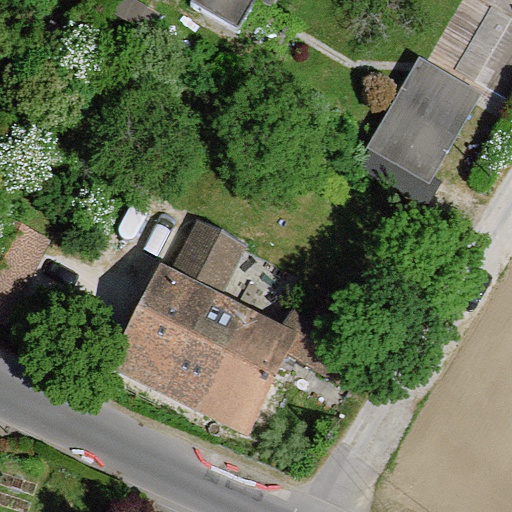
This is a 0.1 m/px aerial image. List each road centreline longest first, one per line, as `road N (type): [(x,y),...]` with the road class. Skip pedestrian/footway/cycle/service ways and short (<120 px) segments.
road 1 (residential): [(318,511),(511,196)]
road 2 (tertiary): [(0,382),(268,511)]
